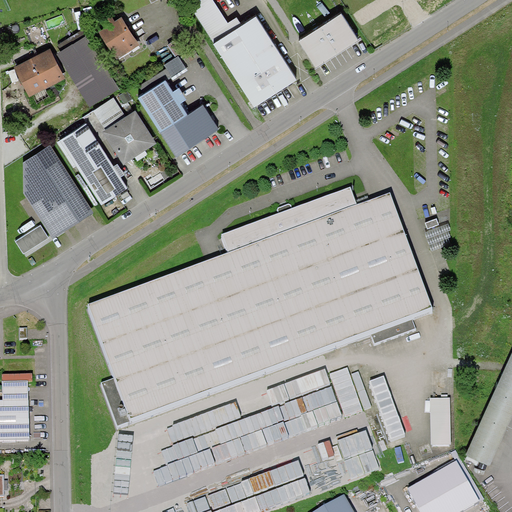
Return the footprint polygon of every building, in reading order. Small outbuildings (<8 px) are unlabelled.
[(213,0),(194,0),(188,4),(211,37),(230,24),(213,0)] [(340,10),(297,39),(314,67),(357,38),(340,10)] [(105,24),(96,30),(116,61),(140,46),(119,14),(113,18),(110,13),(101,19),(105,24)] [(297,77),(255,14),(210,41),(252,107),(297,77)] [(84,34),(54,52),(88,108),(118,89),(84,34)] [(45,48),(11,68),(28,96),(61,76),(45,48)] [(186,114),(163,79),(136,97),(159,131),(178,155),(218,127),(204,103),(186,114)] [(154,143),(131,108),(101,128),(123,163),(154,143)] [(125,186),(85,122),(57,139),(97,203),(125,186)] [(94,211),(49,143),(21,161),(21,192),(52,237),(94,211)] [(225,258),(86,309),(129,426),(432,315),(389,198),(354,211),(346,192),(218,240),(225,258)] [(49,237),(40,224),(15,240),(23,253),(49,237)] [(511,423),(511,342),(463,452),(493,465),(511,423)] [(0,392),(0,402),(0,401),(0,440),(29,439),(26,384),(34,383),(31,376),(0,376),(0,392)] [(449,398),(428,399),(428,447),(449,447),(449,398)] [(455,465),(408,493),(419,511),(465,511),(479,504),(455,465)] [(323,511),(350,511),(345,501),(323,511)]
